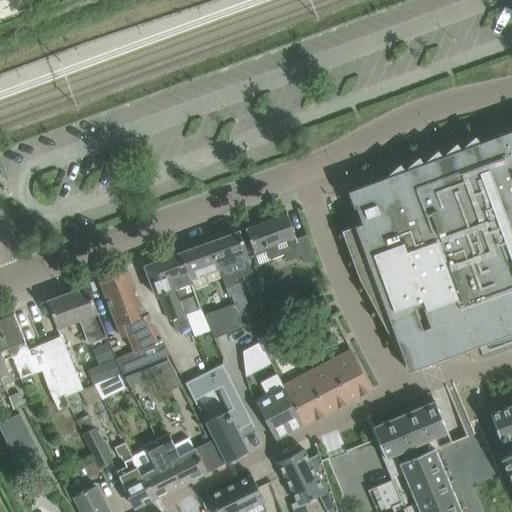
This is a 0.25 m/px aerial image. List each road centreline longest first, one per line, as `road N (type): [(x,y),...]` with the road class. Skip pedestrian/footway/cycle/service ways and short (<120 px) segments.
road 1 (residential): [(0,284),(305,177)]
road 2 (unclassified): [(397,390),(147,511)]
road 3 (unclassified): [(305,177),(345,286),(397,390)]
road 4 (residential): [(305,177),(410,115),(511,94)]
